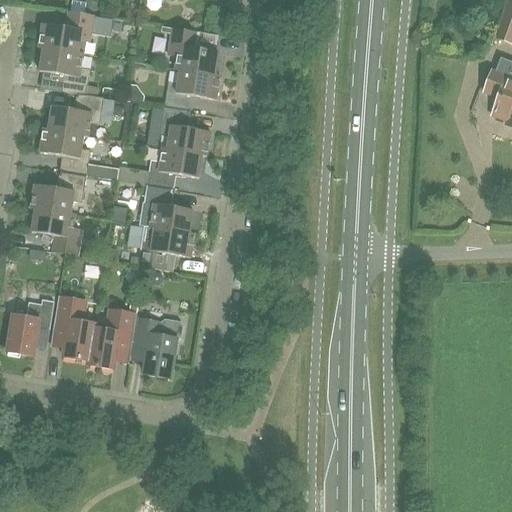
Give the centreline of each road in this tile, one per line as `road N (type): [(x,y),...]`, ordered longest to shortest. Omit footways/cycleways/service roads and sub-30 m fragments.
road 1 (residential): [(0,390),(160,418),(177,419),(201,403),(260,35),(239,0)]
road 2 (primary): [(354,259),(371,0)]
road 3 (primary): [(352,511),(354,259)]
road 4 (unclassified): [(354,259),(511,253)]
